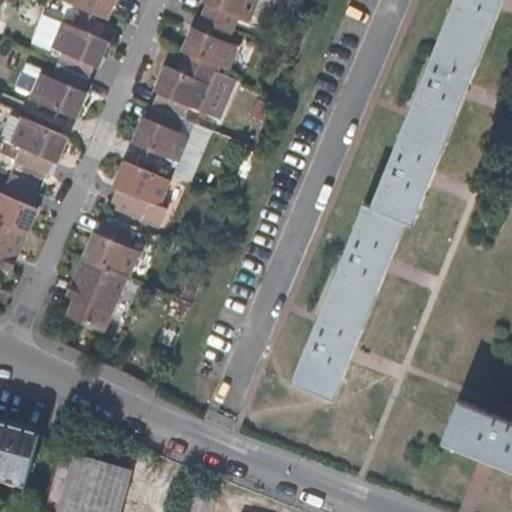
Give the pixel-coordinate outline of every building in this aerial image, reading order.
[(70,0),(109,16),(115,0),(70,0)] [(202,13),(233,26),(239,13),(250,18),(257,0),(204,0),(207,1),(202,13)] [(452,0),(371,203),(406,217),(413,220),(429,182),(431,176),(466,89),(469,82),(501,1),(501,0),(452,0)] [(219,63),(230,67),(240,43),(229,38),(233,26),(202,13),(198,24),(193,22),(182,47),(185,48),(219,63)] [(63,50),(58,63),(89,76),(94,63),(99,65),(110,39),(63,19),(52,45),(63,50)] [(152,102),(185,116),(189,104),(219,115),(234,77),(216,70),(219,63),(185,48),(176,67),(164,62),(153,88),(157,90),(152,102)] [(41,70),(30,96),(77,117),(89,90),(84,88),(89,76),(58,63),(53,75),(41,70)] [(180,128),(185,116),(152,102),(147,114),(142,112),(131,139),(140,143),(179,160),(191,132),(180,128)] [(58,161),(69,134),(22,114),(11,141),(21,145),(16,159),(47,172),(52,158),(58,161)] [(161,204),(171,177),(133,161),(124,157),(113,185),(116,187),(112,199),(144,213),(149,200),(161,204)] [(0,219),(29,232),(41,203),(36,201),(40,190),(9,177),(5,188),(0,185),(0,219)] [(386,267),(406,217),(371,203),(364,200),(292,381),(333,397),(351,354),(354,346),(382,275),(386,267)] [(128,272),(130,273),(141,246),(130,241),(134,230),(103,217),(99,228),(95,226),(83,254),(128,272)] [(0,265),(12,271),(29,232),(0,219),(0,265)] [(105,327),(128,272),(83,254),(66,293),(74,297),(68,311),(105,327)] [(511,420),(459,399),(442,440),(489,459),(511,468),(511,420)] [(0,423),(0,483),(26,490),(40,435),(3,424),(0,423)] [(238,511),(237,511),(210,511),(214,495),(187,489),(181,511),(238,511)]
